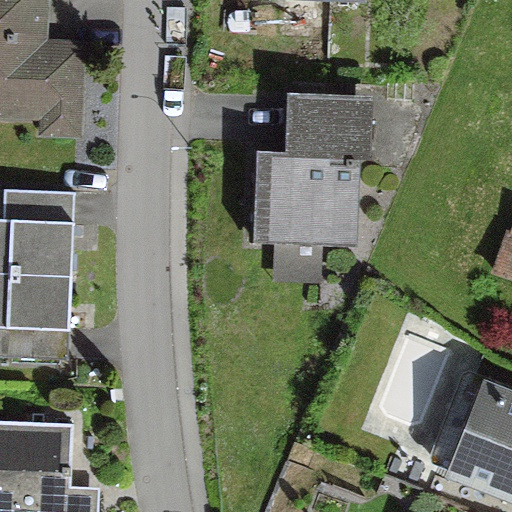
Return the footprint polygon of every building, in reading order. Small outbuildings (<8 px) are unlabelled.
[(33,45),(34,0),(0,0),(0,111),(39,113),(38,133),(71,134),(74,76),(42,74),(43,58),(32,58),(33,45)] [(381,84),(380,102),(407,103),(408,85),(381,84)] [(247,239),(347,245),(353,100),(288,98),(286,156),(249,155),(247,239)] [(0,274),(66,277),(69,193),(0,190),(0,274)] [(488,272),(511,280),(511,217),(506,235),(502,234),(488,272)] [(65,304),(66,277),(0,274),(0,358),(62,361),(65,304)] [(511,400),(466,383),(433,467),(511,497),(511,400)] [(65,487),(67,425),(0,421),(0,511),(92,511),(93,503),(64,502),(65,487)]
